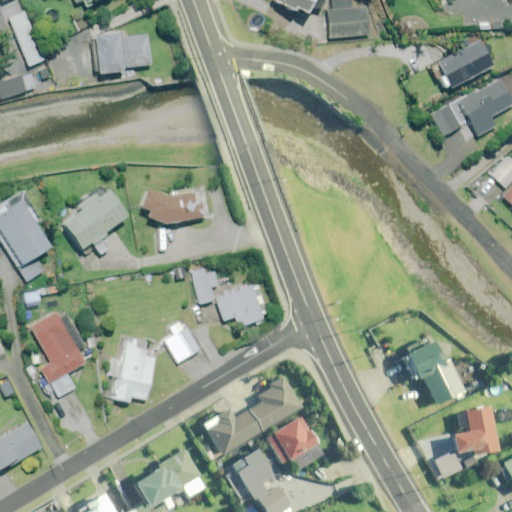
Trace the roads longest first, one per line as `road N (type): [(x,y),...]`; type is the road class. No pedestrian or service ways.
road 1 (residential): [(213,58),(287,64),(346,97),(511,268)]
road 2 (residential): [(312,322),(0,507)]
road 3 (primary): [(312,322),(213,58)]
road 4 (primary): [(414,511),(312,322)]
